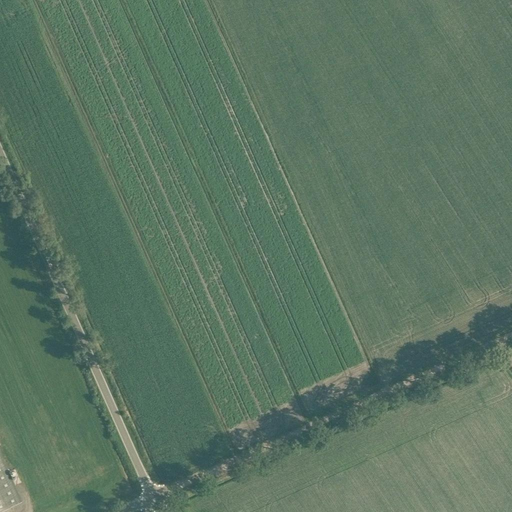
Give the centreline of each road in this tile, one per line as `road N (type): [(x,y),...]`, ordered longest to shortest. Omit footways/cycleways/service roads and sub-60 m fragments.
road 1 (track): [(511,340),(159,502)]
road 2 (unclassified): [(159,502),(0,152)]
